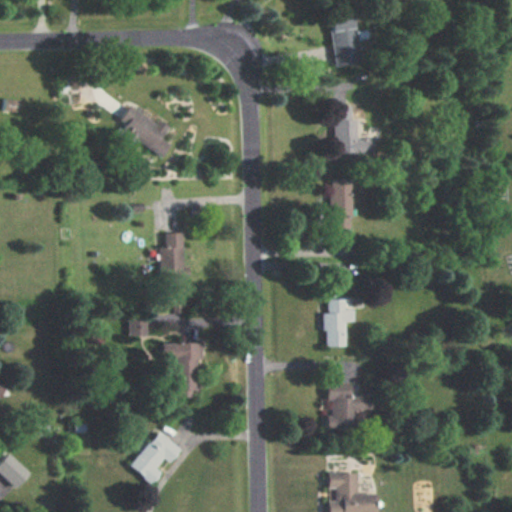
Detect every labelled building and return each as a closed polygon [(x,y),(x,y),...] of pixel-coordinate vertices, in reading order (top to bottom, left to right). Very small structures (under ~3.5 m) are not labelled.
[(356,64),(351,9),(327,11),(331,66),(356,64)] [(167,143),(158,137),(164,127),(126,103),(106,134),(129,149),(134,141),(158,157),(167,143)] [(370,128),(359,128),(359,116),(329,116),(328,154),(370,154),(370,128)] [(348,177),(326,177),(327,230),(349,230),(348,177)] [(181,231),(158,231),(158,278),(181,278),(181,231)] [(342,298),(321,298),(321,346),(342,346),(342,321),(351,321),(351,308),(342,309),(342,298)] [(164,343),(166,391),(194,390),(192,342),(164,343)] [(369,396),(348,396),(348,381),(323,381),(324,428),(352,427),(352,409),(369,409),(369,396)] [(125,464),(149,483),(159,470),(154,466),(161,458),(167,463),(178,448),(153,429),(125,464)] [(0,485),(24,485),(24,464),(12,464),(12,452),(0,452),(0,485)] [(375,511),(375,493),(354,493),(354,471),(325,471),(325,511),(375,511)]
